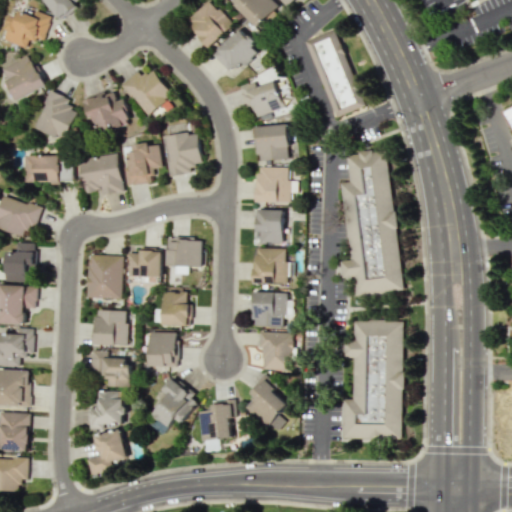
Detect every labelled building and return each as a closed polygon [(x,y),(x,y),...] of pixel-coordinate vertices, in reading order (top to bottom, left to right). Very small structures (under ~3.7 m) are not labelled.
[(46,0),(58,19),(86,2),(84,0),(46,0)] [(208,0),(186,21),(210,47),(235,25),(212,0),(208,0)] [(258,27),(280,4),(274,0),(237,0),(234,4),(258,27)] [(3,38),(29,48),(34,36),(43,39),(52,16),(35,10),(32,18),(13,11),(3,38)] [(254,42),(241,27),(213,54),(229,71),(241,61),(245,65),(259,52),(252,44),(254,42)] [(335,117),(365,106),(337,28),(307,39),(335,117)] [(2,68),(17,99),(46,85),(31,54),(2,68)] [(122,83),(147,115),(173,94),(153,68),(143,76),(138,70),(122,83)] [(256,87),(254,81),(244,85),(257,121),(286,110),(275,80),(256,87)] [(36,128),(67,139),(78,109),(67,106),(70,97),(50,90),(36,128)] [(86,98),(98,133),(131,122),(123,98),(118,100),(115,92),(106,95),(105,92),(86,98)] [(511,105),(503,110),(511,127),(511,105)] [(256,126),(258,160),(290,159),(288,124),(256,126)] [(202,163),(198,131),(165,135),(170,176),(190,173),(189,164),(202,163)] [(128,152),(129,167),(124,168),(127,185),(154,181),(152,168),(162,167),(159,144),(150,145),(149,142),(133,144),(134,151),(128,152)] [(402,289),(388,149),(347,153),(350,181),(341,182),(349,259),(341,260),(343,277),(354,275),(355,294),(402,289)] [(124,191),(118,153),(79,159),(85,193),(101,190),(102,195),(124,191)] [(61,155),(27,155),(27,181),(61,181),(61,155)] [(289,202),(290,167),(258,166),(258,201),(289,202)] [(0,228),(23,235),(26,223),(37,226),(42,205),(3,195),(0,205),(0,228)] [(283,209),(259,209),(258,242),(283,242),(283,209)] [(167,265),(201,266),(202,239),(167,238),(167,265)] [(6,280),(35,281),(36,242),(17,242),(16,251),(7,251),(6,280)] [(287,248),(255,247),(255,283),(287,283),(287,248)] [(128,252),(128,275),(162,276),(162,248),(140,248),(140,252),(128,252)] [(122,298),(123,255),(89,254),(87,297),(122,298)] [(37,285),(1,284),(0,323),(25,323),(25,307),(37,308),(37,285)] [(163,324),(191,325),(191,304),(186,304),(187,291),(164,291),(163,324)] [(283,327),(284,317),(288,318),(288,292),(254,291),(253,326),(283,327)] [(127,345),(128,310),(96,309),(95,344),(127,345)] [(404,320),(355,320),(355,340),(344,340),(343,357),(354,357),(354,399),(344,398),(343,438),(403,439),(404,320)] [(33,355),(34,328),(16,327),(16,334),(1,333),(1,339),(0,339),(0,365),(20,366),(21,355),(33,355)] [(178,332),(150,331),(150,365),(177,366),(178,332)] [(291,369),(292,332),(259,331),(259,348),(263,348),(262,369),(291,369)] [(108,385),(131,386),(132,359),(109,358),(109,350),(93,349),(91,375),(108,376),(108,385)] [(0,404),(30,405),(30,370),(0,368),(0,404)] [(246,406),(276,432),(286,420),(280,414),(289,404),(274,391),(278,386),(264,373),(249,390),(255,395),(246,406)] [(182,422),(200,400),(172,378),(163,389),(169,394),(153,414),(169,427),(177,418),(182,422)] [(124,390),(99,391),(99,408),(90,408),(90,427),(125,426),(124,390)] [(200,410),(202,440),(232,438),(230,416),(236,415),(235,399),(212,401),(212,409),(200,410)] [(0,429),(0,449),(29,450),(30,412),(0,411),(0,429)] [(91,474),(113,470),(111,461),(128,458),(122,429),(96,434),(100,456),(88,458),(91,474)] [(28,458),(0,456),(0,489),(21,490),(21,479),(28,479),(28,458)]
